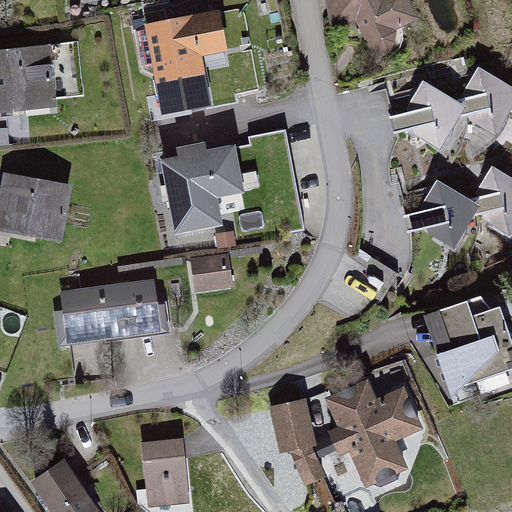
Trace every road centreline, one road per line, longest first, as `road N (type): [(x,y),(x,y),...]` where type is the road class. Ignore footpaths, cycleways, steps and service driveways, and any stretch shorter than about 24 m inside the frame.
road 1 (residential): [(0,416),(206,385),(291,333),(336,252),(340,175),(301,0)]
road 2 (unknown): [(166,392),(227,453),(268,511)]
